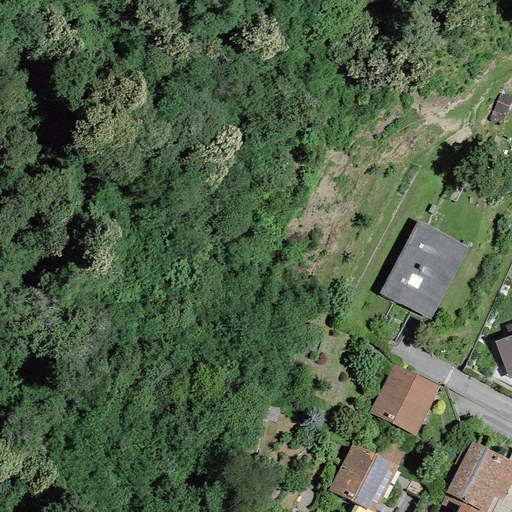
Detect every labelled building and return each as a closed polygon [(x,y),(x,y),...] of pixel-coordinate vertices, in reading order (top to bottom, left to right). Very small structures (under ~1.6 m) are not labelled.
[(430,319),(467,248),(416,222),(379,293),(430,319)] [(511,323),(504,326),(508,337),(494,342),(508,379),(511,377),(511,323)] [(415,436),(439,386),(392,364),(368,414),(415,436)] [(439,504),(454,511),(456,511),(460,505),(473,511),(486,511),(494,497),(502,501),(511,480),(511,461),(472,441),(439,504)] [(372,511),(373,511),(398,466),(353,442),(329,489),(354,503),(372,511)] [(372,511),(354,503),(349,511),(372,511)]
